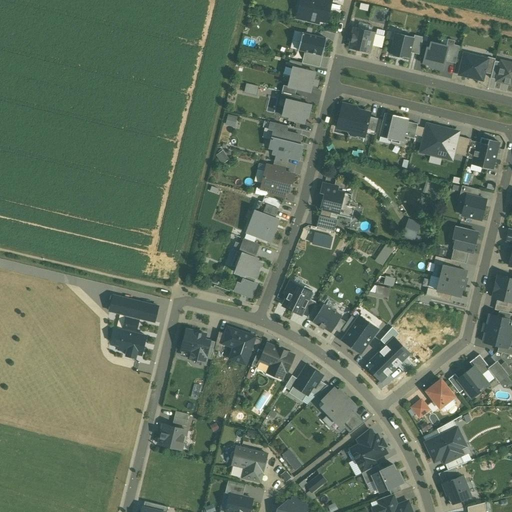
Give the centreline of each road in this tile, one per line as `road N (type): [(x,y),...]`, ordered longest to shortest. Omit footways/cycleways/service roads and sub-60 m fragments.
road 1 (track): [(183,304),(175,291),(248,0)]
road 2 (residential): [(127,511),(175,313),(192,302),(263,319)]
road 3 (residential): [(380,408),(460,346),(470,329),(511,164)]
road 4 (residential): [(332,88),(263,319)]
road 5 (residential): [(511,103),(338,61),(332,88)]
road 6 (residential): [(332,88),(511,131)]
road 7 (residential): [(263,319),(325,353),(380,408)]
